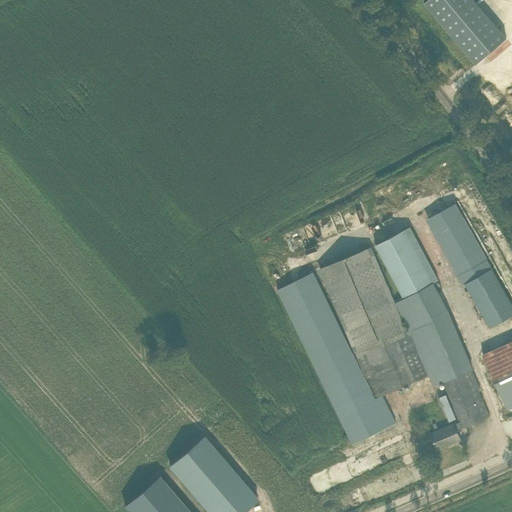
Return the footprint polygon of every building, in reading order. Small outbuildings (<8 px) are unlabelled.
[(506,38),(473,0),(427,0),(424,3),(476,64),(506,38)] [(403,298),(434,281),(438,279),(410,226),(375,245),(403,298)] [(406,330),(371,246),(319,268),(354,352),(355,352),(375,398),(382,395),(428,375),(428,374),(430,374),(423,358),(421,359),(410,333),(406,330)] [(511,315),(511,304),(481,251),(454,266),(464,284),(465,284),(490,328),(497,323),(510,316),(511,315)] [(375,398),(313,272),(277,290),(352,444),(396,423),(382,395),(375,398)] [(452,320),(432,282),(403,298),(395,302),(409,329),(406,330),(410,333),(420,329),(431,355),(423,358),(430,374),(438,370),(451,400),(479,389),(480,388),(452,320)] [(511,341),(482,354),(505,410),(511,406),(511,341)] [(479,389),(451,400),(459,421),(454,423),(454,422),(430,432),(437,450),(460,440),(457,431),(490,416),(486,407),(479,389)] [(450,404),(443,407),(449,422),(456,419),(450,404)] [(205,437),(170,467),(171,468),(172,468),(209,511),(242,511),(258,499),(257,498),(257,499),(205,439),(206,439),(205,437)] [(159,476),(125,506),(126,507),(130,511),(188,511),(160,478),(159,476)]
